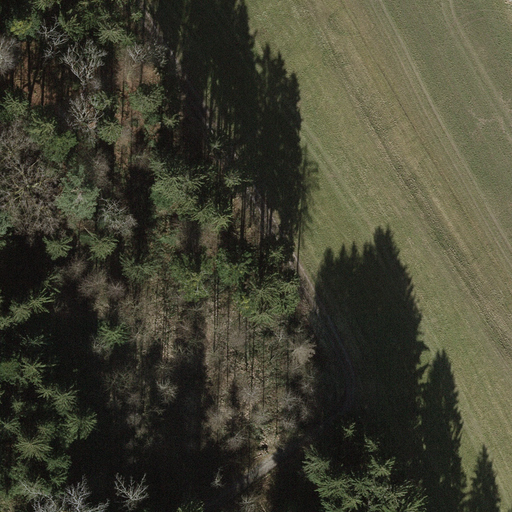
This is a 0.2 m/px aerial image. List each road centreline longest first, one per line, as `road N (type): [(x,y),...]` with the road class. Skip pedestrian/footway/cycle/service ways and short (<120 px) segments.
road 1 (track): [(161,0),(459,511)]
road 2 (track): [(163,511),(377,363)]
